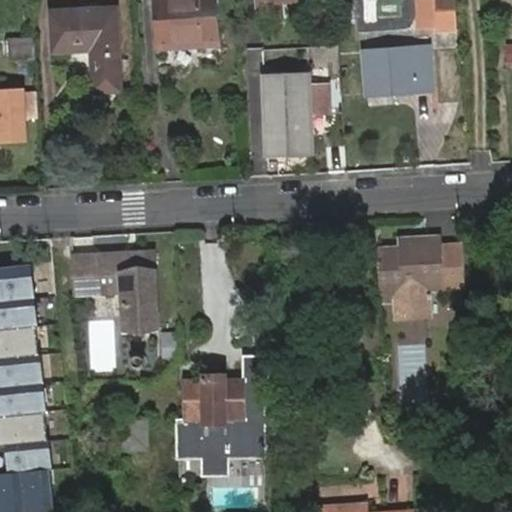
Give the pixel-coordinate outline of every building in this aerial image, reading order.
[(153,0),(157,50),(220,46),(216,0),(153,0)] [(434,0),(436,34),(455,33),(453,0),(434,0)] [(53,15),(55,54),(92,53),(94,93),(120,92),(115,12),(53,15)] [(34,41),(7,42),(8,63),(36,61),(34,41)] [(364,50),(366,95),(433,90),(430,46),(364,50)] [(337,47),(317,47),(317,66),(337,66),(337,47)] [(263,78),(266,158),(312,155),(307,76),(263,78)] [(312,83),(315,116),(332,114),(328,82),(312,83)] [(0,142),(27,141),(24,91),(0,92),(0,142)] [(428,293),(463,291),(462,247),(442,248),(441,241),(408,243),(409,251),(399,252),(377,253),(380,303),(400,302),(401,317),(429,315),(428,293)] [(399,243),(399,252),(409,251),(408,243),(399,243)] [(155,253),(73,258),(75,298),(121,296),(123,334),(159,333),(155,253)] [(0,511),(46,511),(57,511),(24,262),(0,264),(0,511)] [(116,319),(90,319),(90,374),(115,374),(116,319)] [(161,355),(173,355),(174,333),(162,333),(161,355)] [(244,355),(243,383),(243,421),(227,420),(226,425),(203,425),(202,420),(187,421),(179,420),(180,459),(203,459),(203,477),(231,477),(230,459),(267,459),(266,355),(244,355)] [(243,421),(243,383),(227,383),(227,377),(204,376),(203,383),(187,382),(187,421),(202,420),(203,425),(226,425),(227,420),(243,421)] [(110,420),(111,452),(149,452),(148,420),(110,420)]
